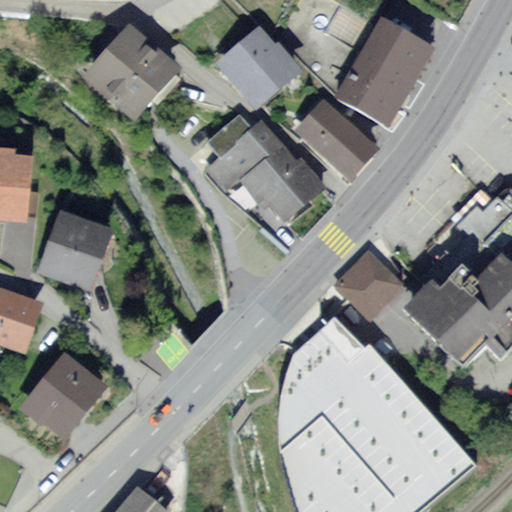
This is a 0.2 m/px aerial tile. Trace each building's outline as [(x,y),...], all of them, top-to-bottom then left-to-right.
[(431,52),(378,20),(331,98),(384,129),(431,52)] [(177,71),(124,25),(79,78),(125,123),(177,71)] [(255,26),(216,59),(255,105),(295,72),(255,26)] [(377,151),(321,99),(292,131),(349,182),(377,151)] [(318,190),(257,125),(251,131),(239,118),(211,144),(223,158),(209,171),(229,191),(236,184),(256,205),(262,202),(282,224),(318,190)] [(0,213),(26,216),(31,155),(0,152),(0,213)] [(511,208),(509,205),(476,245),(511,279),(511,208)] [(59,209),(40,268),(91,286),(112,226),(59,209)] [(465,235),(393,312),(448,364),(473,338),(497,360),(511,344),(511,279),(476,245),(465,235)] [(334,285),(368,320),(404,286),(369,251),(334,285)] [(43,303),(0,287),(0,339),(26,349),(43,303)] [(334,318),(313,337),(291,357),(280,402),(277,438),(282,471),(295,511),(424,511),(477,468),(369,344),(365,348),(334,318)] [(103,389),(59,354),(15,410),(59,444),(103,389)] [(161,511),(132,488),(111,511),(161,511)]
